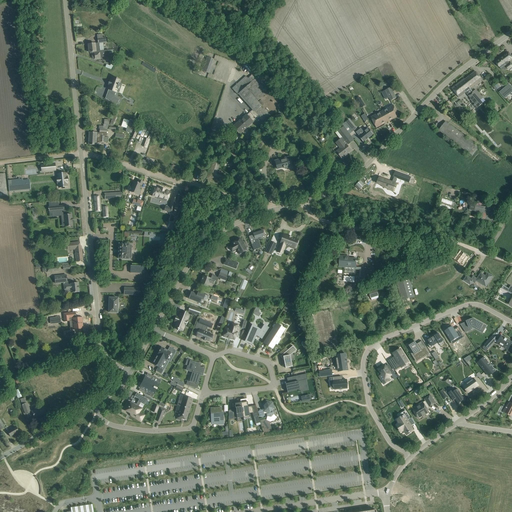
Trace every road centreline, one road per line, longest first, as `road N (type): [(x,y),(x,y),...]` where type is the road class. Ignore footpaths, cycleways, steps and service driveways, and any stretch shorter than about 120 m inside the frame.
road 1 (residential): [(410,457),(389,442),(369,405),(366,352),(467,305),(511,322)]
road 2 (unclassified): [(304,202),(350,179),(454,75),(511,32)]
road 3 (unclassified): [(130,372),(100,343),(81,155)]
road 4 (unclassified): [(304,202),(326,221),(450,239),(511,262)]
road 5 (unclassified): [(80,153),(275,210)]
road 6 (unclassified): [(153,329),(212,236),(275,210)]
road 7 (unclassified): [(80,153),(65,0)]
road 8 (residential): [(214,356),(231,351),(266,362),(273,383),(203,394)]
road 9 (unclassified): [(251,511),(385,491)]
road 10 (residential): [(203,394),(188,428),(118,427),(98,414)]
